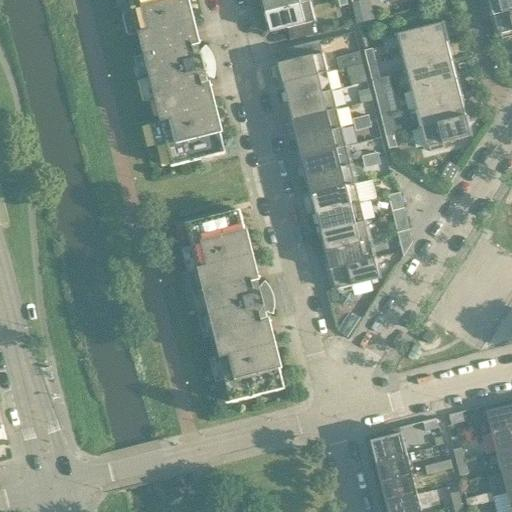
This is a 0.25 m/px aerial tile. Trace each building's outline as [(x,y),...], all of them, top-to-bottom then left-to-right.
[(186,0),(128,0),(137,33),(131,35),(137,57),(136,57),(148,102),(154,125),(160,123),(171,168),(225,154),(206,77),(214,80),(214,78),(212,78),(213,73),(213,67),(210,57),(208,53),(205,49),(206,47),(205,46),(200,52),(197,42),(186,0)] [(308,0),(261,0),(265,13),(309,2),(308,0)] [(511,0),(488,0),(492,16),(511,11),(511,0)] [(314,22),(309,2),(265,13),(270,33),(287,29),(290,41),(314,35),(312,23),(314,22)] [(511,11),(492,16),(497,36),(500,35),(501,40),(511,37),(511,11)] [(397,34),(402,54),(446,43),(441,23),(397,34)] [(277,64),(282,84),(327,73),(319,41),(297,47),(300,59),(277,64)] [(446,43),(402,54),(406,73),(451,62),(446,43)] [(372,49),(364,51),(367,63),(375,61),(372,49)] [(354,66),(362,64),(359,52),(351,54),(354,66)] [(375,61),(367,63),(370,75),(378,73),(375,61)] [(451,62),(406,73),(411,91),(456,80),(451,62)] [(327,73),(282,84),(287,103),(332,92),(327,73)] [(456,80),(411,91),(416,110),(460,99),(456,80)] [(381,86),(373,88),(376,100),(384,98),(381,86)] [(332,92),(287,103),(292,121),(336,110),(332,92)] [(384,98),(376,100),(379,112),(387,110),(384,98)] [(460,99),(416,110),(420,129),(465,117),(460,99)] [(336,110),(292,121),(297,140),(341,129),(336,110)] [(352,120),(354,126),(369,122),(368,116),(352,120)] [(465,117),(420,129),(425,148),(428,148),(430,152),(444,149),(443,144),(470,137),(465,117)] [(369,122),(354,126),(355,132),(371,128),(369,122)] [(390,124),(383,126),(385,137),(393,135),(390,124)] [(341,129),(297,140),(301,159),(346,148),(341,129)] [(393,135),(385,137),(388,149),(396,147),(393,135)] [(346,148),(301,159),(306,177),(350,166),(346,148)] [(361,157),(363,163),(379,159),(377,153),(361,157)] [(379,159),(363,163),(364,169),(380,165),(379,159)] [(350,166),(306,177),(311,196),(355,185),(350,166)] [(355,185),(311,196),(315,215),(360,204),(355,185)] [(402,201),(400,194),(395,195),(388,196),(390,204),(402,201)] [(404,209),(402,201),(390,204),(392,212),(404,209)] [(360,204),(315,215),(320,233),(364,222),(360,204)] [(240,211),(185,224),(196,269),(190,270),(196,293),(195,293),(207,338),(213,360),(219,359),(230,404),(285,390),(265,312),(273,315),(273,314),(271,313),(272,303),(270,293),(264,285),(265,283),(265,282),(259,288),(240,211)] [(407,223),(405,215),(393,218),(395,226),(407,223)] [(364,222),(320,233),(325,252),(369,241),(364,222)] [(397,234),(409,231),(407,223),(395,226),(397,234)] [(399,240),(403,257),(412,243),(411,237),(399,240)] [(369,241),(325,252),(329,271),(374,259),(369,241)] [(374,259),(329,271),(334,290),(337,290),(338,294),(353,291),(352,286),(379,279),(374,259)] [(334,290),(329,292),(332,303),(340,301),(338,294),(337,290),(334,290)] [(511,399),(484,407),(491,433),(511,428),(511,399)] [(462,413),(449,417),(451,425),(464,422),(462,413)] [(423,423),(425,432),(438,429),(436,420),(423,423)] [(400,428),(368,436),(373,453),(368,454),(370,464),(406,455),(400,428)] [(511,428),(491,433),(496,453),(511,449),(511,428)] [(461,448),(453,451),(456,463),(465,461),(461,448)] [(511,449),(496,453),(501,474),(511,470),(511,449)] [(406,455),(370,464),(372,474),(378,472),(380,483),(412,475),(406,455)] [(450,461),(437,464),(440,472),(453,469),(450,461)] [(465,461),(456,463),(459,476),(468,474),(465,461)] [(427,476),(440,472),(437,464),(424,467),(427,476)] [(511,470),(501,474),(506,494),(511,492),(511,470)] [(412,475),(380,483),(383,493),(378,495),(380,504),(417,495),(412,475)] [(462,505),(458,492),(450,494),(442,496),(445,509),(453,507),(462,505)] [(492,493),(479,496),(481,505),(494,502),(492,493)] [(421,511),(417,495),(380,504),(381,511),(421,511)] [(479,496),(466,499),(465,500),(467,508),(481,505),(479,496)]
